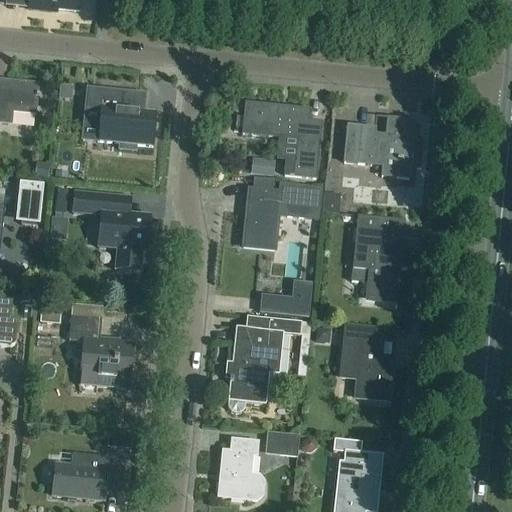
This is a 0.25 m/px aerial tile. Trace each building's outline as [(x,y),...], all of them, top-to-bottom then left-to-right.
[(28,0),(27,11),(50,14),(51,11),(78,14),(79,0),(28,0)] [(0,126),(10,127),(11,115),(34,117),(38,86),(6,83),(6,88),(0,86),(0,126)] [(72,89),(59,88),(58,101),(71,102),(72,89)] [(152,149),(155,115),(119,112),(121,95),(86,91),(85,110),(100,112),(96,144),(119,146),(118,152),(134,154),(135,148),(152,149)] [(283,159),(281,178),(314,182),(320,126),(307,124),(308,113),(245,106),(242,136),(293,141),(291,160),(283,159)] [(413,124),(386,121),(384,139),(372,137),(373,131),(345,128),(342,165),(369,167),(369,163),(381,165),(380,178),(408,181),(413,124)] [(249,177),(272,180),(274,164),(251,161),(249,177)] [(49,166),(35,165),(34,180),(47,181),(49,166)] [(40,224),(43,188),(22,186),(19,222),(40,224)] [(273,253),(276,217),(317,221),(320,194),(279,189),(279,196),(248,193),(242,249),(273,253)] [(54,215),(64,216),(66,192),(56,192),(54,215)] [(72,194),(69,215),(100,218),(96,250),(113,252),(111,270),(138,273),(144,215),(142,214),(142,218),(126,216),(128,200),(72,194)] [(339,198),(323,196),(321,215),(337,217),(339,198)] [(405,271),(397,270),(402,224),(356,219),(355,232),(357,233),(353,271),(351,271),(350,283),(366,285),(364,299),(395,302),(398,272),(405,273),(405,271)] [(36,291),(21,290),(20,303),(35,304),(36,291)] [(307,321),(309,303),(291,301),(260,298),(258,316),(307,321)] [(0,348),(11,349),(12,349),(13,348),(14,347),(14,346),(16,323),(9,323),(11,305),(0,303),(0,348)] [(39,325),(58,327),(60,311),(41,310),(39,325)] [(101,322),(70,319),(68,343),(82,344),(79,379),(78,390),(127,395),(132,349),(99,345),(101,322)] [(246,408),(246,406),(265,408),(268,377),(277,377),(277,376),(275,376),(279,337),(282,337),(282,336),(299,338),(300,325),(247,320),(245,332),(236,332),(236,333),(240,333),(236,367),(224,366),(222,384),(229,385),(227,406),(227,408),(228,410),(228,411),(229,412),(230,414),(232,415),(233,415),(235,416),(237,416),(238,416),(240,415),(241,415),(243,414),(244,413),(245,411),(246,410),(246,408)] [(385,404),(390,356),(381,355),(383,334),(345,330),(344,342),(340,379),(356,381),(354,400),(385,404)] [(314,345),(328,346),(329,332),(315,331),(314,345)] [(118,450),(119,438),(108,436),(106,449),(118,450)] [(295,460),(298,440),(267,436),(265,456),(295,460)] [(251,458),(255,458),(256,446),(231,443),(230,455),(222,455),(218,499),(256,504),(261,500),(263,484),(259,479),(248,478),(250,458),(251,458)] [(333,443),(332,455),(344,456),(343,467),(338,466),(333,511),(373,511),(379,459),(359,457),(360,445),(333,443)] [(103,503),(104,494),(119,496),(122,470),(106,468),(107,460),(70,456),(69,469),(55,467),(52,498),(103,503)]
